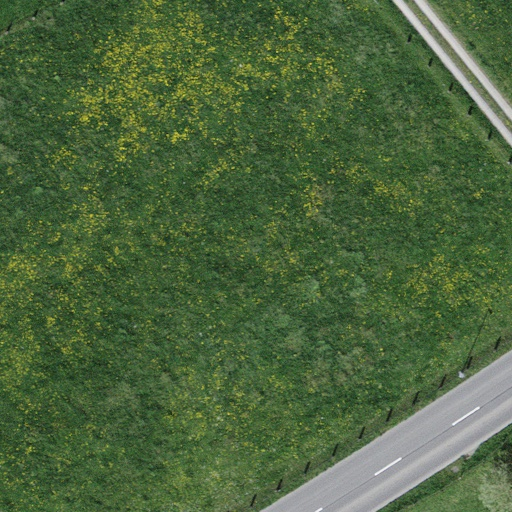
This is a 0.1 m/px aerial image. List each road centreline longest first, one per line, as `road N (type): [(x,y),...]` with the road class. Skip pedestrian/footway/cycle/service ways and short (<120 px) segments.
road 1 (primary): [(315,511),(511,383)]
road 2 (track): [(404,0),(511,131)]
